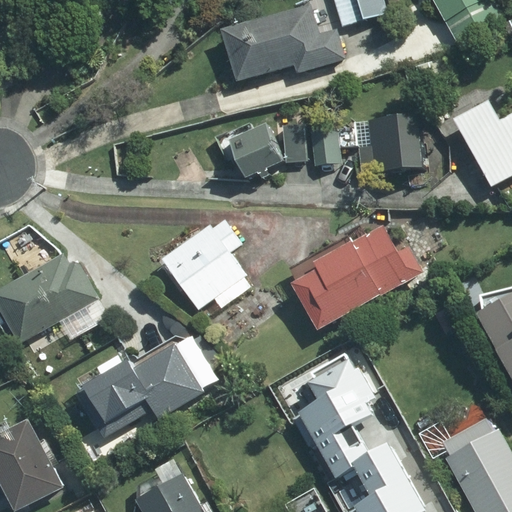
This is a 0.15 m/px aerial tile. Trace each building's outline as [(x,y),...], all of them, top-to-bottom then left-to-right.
[(386,0),(339,0),(346,24),(390,12),(386,0)] [(505,15),(496,0),(439,0),(460,39),(505,15)] [(317,5),(230,29),(244,80),(300,64),(302,71),(333,62),(317,5)] [(399,27),(354,39),(364,75),(408,64),(399,27)] [(462,120),(500,189),(511,182),(511,125),(508,127),(494,103),(462,120)] [(424,124),(317,132),(320,167),(345,165),(344,151),(364,150),(366,180),(428,175),(424,124)] [(274,128),(238,144),(255,182),(267,177),(269,182),(276,178),(274,174),(291,166),(312,164),(310,126),(287,127),(289,145),(282,147),(274,128)] [(216,225),(168,259),(203,308),(250,274),(235,252),(246,244),(230,221),(219,229),(216,225)] [(303,293),(326,335),(429,279),(416,254),(405,260),(391,234),(362,249),(363,252),(325,273),(328,279),(303,293)] [(68,254),(0,292),(0,299),(24,343),(63,321),(74,341),(111,320),(100,300),(104,298),(85,264),(79,263),(74,265),(68,254)] [(511,309),(486,324),(511,370),(511,389),(511,390),(511,389),(511,309)] [(114,377),(85,393),(111,436),(161,408),(166,417),(210,392),(183,346),(144,368),(139,360),(134,364),(129,356),(110,368),(114,377)] [(358,352),(310,377),(321,396),(297,409),(331,474),(361,459),(372,453),(369,447),(355,422),(377,411),(370,398),(380,393),(358,352)] [(37,420),(0,438),(0,468),(21,511),(69,487),(37,420)] [(457,456),(452,459),(480,511),(511,511),(511,446),(503,430),(499,432),(493,420),(449,443),(457,456)] [(379,494),(353,508),(355,511),(426,511),(435,508),(396,433),(369,447),(372,453),(361,459),(379,494)] [(208,511),(188,475),(143,500),(149,511),(208,511)]
